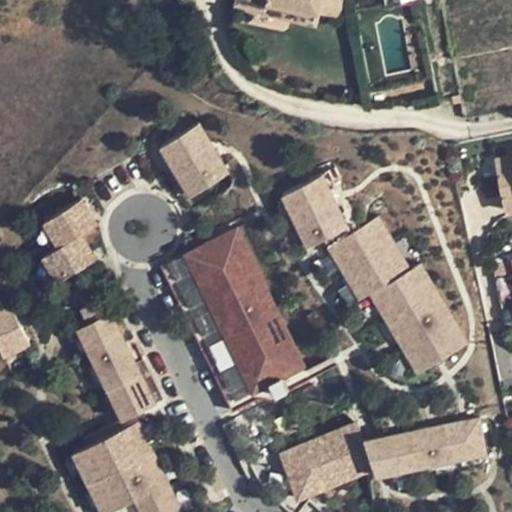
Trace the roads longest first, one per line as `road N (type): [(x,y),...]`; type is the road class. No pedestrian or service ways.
road 1 (residential): [(263,511),(246,496),(142,283),(138,247)]
road 2 (residential): [(138,247),(124,225),(144,204),(169,222),(156,247)]
